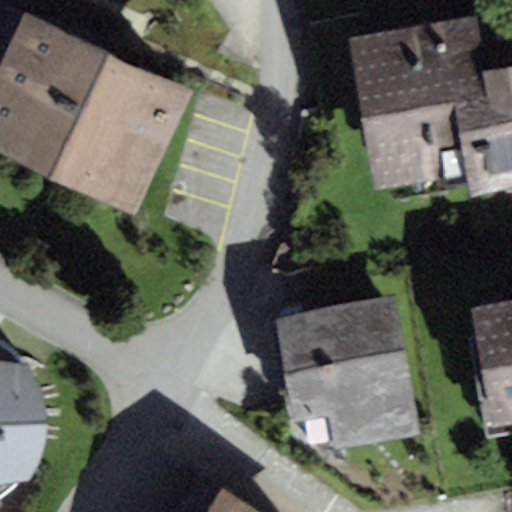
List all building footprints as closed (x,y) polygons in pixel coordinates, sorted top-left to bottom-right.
[(24,10),(0,60),(0,151),(133,214),(192,89),(24,10)] [(477,14),(344,37),(369,189),(466,173),(470,193),(511,185),(511,58),(485,63),(477,14)] [(395,295),(273,317),(292,421),(301,419),(306,448),(333,443),(334,449),(420,433),(395,295)] [(511,297),(470,306),(494,424),(511,420),(511,297)] [(0,483),(29,479),(43,450),(45,419),(38,390),(26,363),(0,359),(0,483)] [(264,511),(221,483),(201,511),(264,511)]
